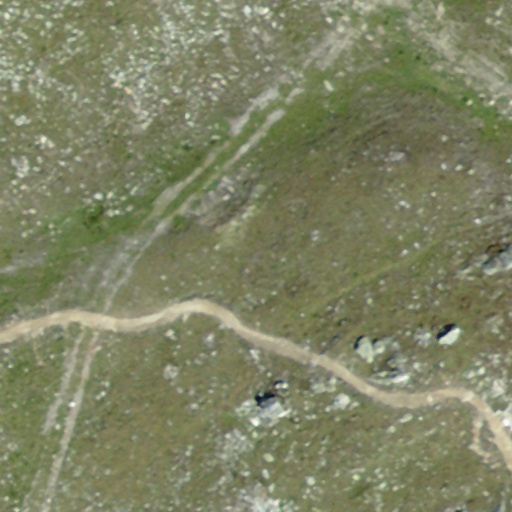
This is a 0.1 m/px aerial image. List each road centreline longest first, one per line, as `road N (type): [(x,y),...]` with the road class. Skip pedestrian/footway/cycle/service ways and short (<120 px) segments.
road 1 (track): [(473,81),(437,63),(377,53),(320,76),(227,177),(104,272),(0,286)]
road 2 (track): [(48,511),(103,282)]
